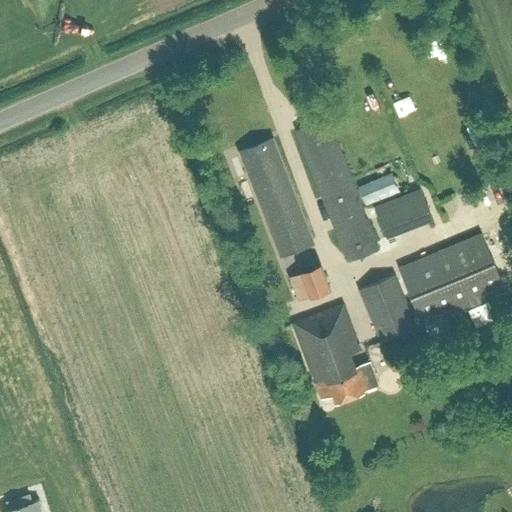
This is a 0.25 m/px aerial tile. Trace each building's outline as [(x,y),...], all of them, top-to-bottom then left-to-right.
[(297,128),(347,261),(378,249),(327,116),(318,120),(315,113),(304,117),(306,124),(297,128)] [(271,138),(241,150),(280,254),(312,242),(271,138)] [(417,174),(436,167),(429,149),(410,157),(417,174)] [(372,206),(384,237),(432,220),(421,188),(372,206)] [(398,267),(427,335),(448,326),(443,316),(505,290),(481,232),(398,267)] [(358,289),(379,340),(416,326),(395,273),(358,289)] [(311,303),(322,301),(317,276),(305,278),(311,303)] [(334,392),(337,400),(378,385),(347,302),(295,322),(324,396),(334,392)] [(43,511),(39,498),(1,510),(2,511),(43,511)]
